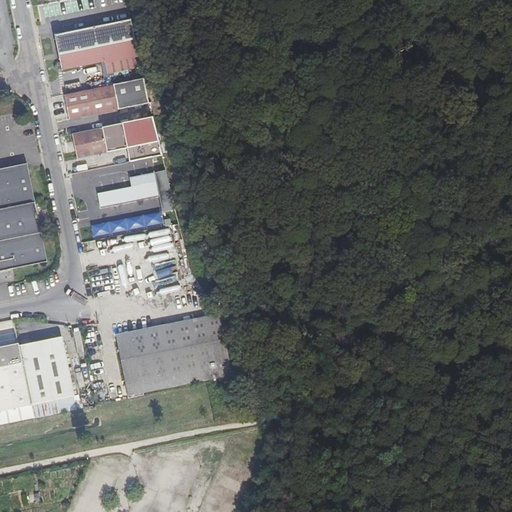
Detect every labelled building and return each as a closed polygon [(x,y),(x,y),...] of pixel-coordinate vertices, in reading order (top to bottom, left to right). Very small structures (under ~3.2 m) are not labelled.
[(55,31),(59,49),(134,35),(130,16),(55,31)] [(138,53),(134,35),(59,49),(58,50),(61,65),(109,56),(109,59),(138,53)] [(111,68),(140,63),(138,53),(109,59),(111,68)] [(143,74),(62,91),(67,115),(149,99),(143,74)] [(152,113),(69,130),(74,154),(124,144),(127,159),(162,152),(152,113)] [(0,164),(0,220),(38,213),(27,159),(0,164)] [(122,171),(125,190),(160,184),(157,165),(122,171)] [(157,190),(125,197),(127,204),(159,197),(157,190)] [(0,264),(46,255),(38,213),(0,220),(0,264)] [(228,362),(209,314),(114,334),(124,384),(228,362)] [(18,342),(30,403),(76,394),(63,334),(18,342)] [(18,342),(18,340),(0,343),(0,408),(30,403),(18,342)] [(126,395),(233,374),(228,362),(124,384),(126,395)]
